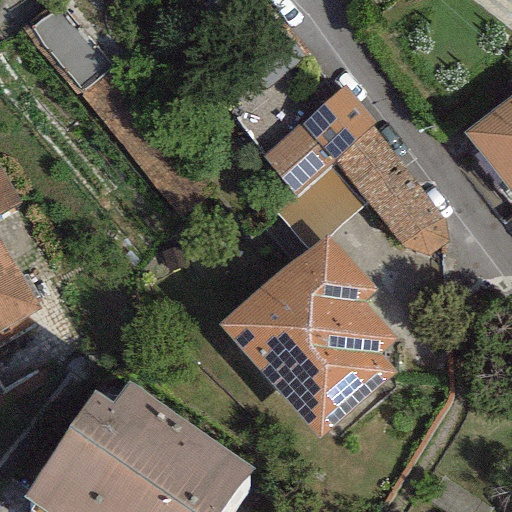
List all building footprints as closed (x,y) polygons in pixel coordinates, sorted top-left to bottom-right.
[(437,237),(431,232),(316,115),(247,182),(279,214),(265,228),(297,261),(346,213),(397,265),(402,271),(409,276),(417,277),(425,276),(432,273),(438,267),(442,260),(443,252),(441,244),(437,237)] [(511,131),(454,177),(511,250),(511,131)] [(0,347),(34,328),(0,269),(0,347)] [(306,280),(200,375),(304,490),(379,422),(362,402),(380,386),(345,348),(357,337),(306,280)] [(82,475),(57,511),(184,511),(119,468),(104,490),(82,475)]
